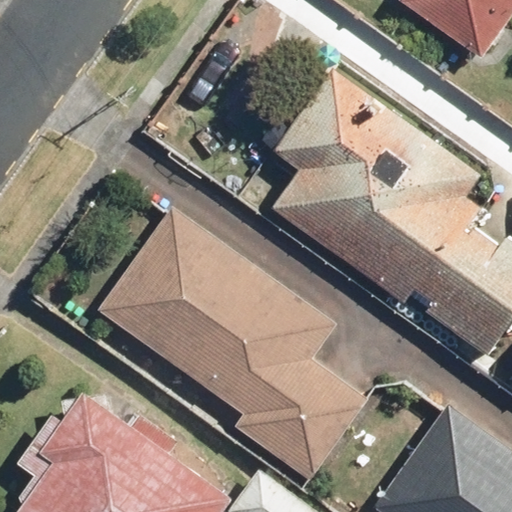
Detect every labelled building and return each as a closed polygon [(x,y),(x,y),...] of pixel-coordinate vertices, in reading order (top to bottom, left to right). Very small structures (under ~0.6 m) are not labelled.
[(511,0),(409,0),(486,54),(511,16),(511,0)] [(469,191),(484,169),(340,65),(281,146),(308,165),(279,203),(411,298),(415,293),(493,350),(511,323),(511,234),(506,242),(476,220),(487,204),(469,191)] [(341,320),(176,205),(103,309),(248,411),(240,422),(317,476),(373,397),(316,356),(341,320)] [(60,459),(21,511),(224,511),(239,492),(90,386),(45,448),(60,459)] [(511,511),(511,445),(451,403),(377,507),(384,511),(511,511)] [(329,511),(266,465),(234,507),(240,511),(329,511)]
